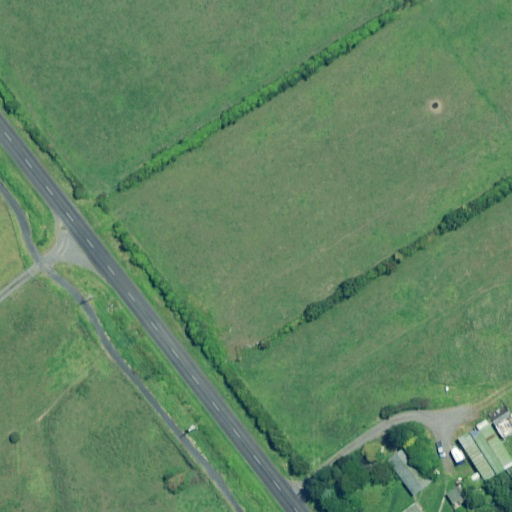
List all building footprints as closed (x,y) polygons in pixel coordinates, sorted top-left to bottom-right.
[(491,416),(496,422),(507,441),(511,437),(511,411),(508,414),(504,408),(491,416)] [(511,467),(511,455),(489,421),(461,439),(489,482),(511,467)] [(427,469),(409,446),(390,461),(416,496),(436,481),(427,469)] [(449,494),(457,505),(463,501),(466,506),(479,497),(469,482),(449,494)] [(425,511),(419,503),(406,511),(425,511)]
